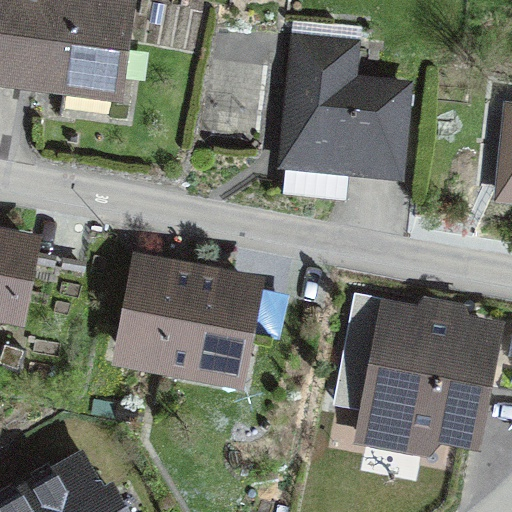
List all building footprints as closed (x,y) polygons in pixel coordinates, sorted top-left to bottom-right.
[(91,0),(0,0),(0,79),(117,96),(130,5),(91,0)] [(352,47),(298,42),(283,193),(345,199),(349,160),(397,165),(405,88),(348,82),(352,47)] [(511,188),(511,110),(511,111),(503,188),(511,188)] [(0,237),(0,311),(16,314),(30,243),(0,237)] [(142,265),(125,354),(217,372),(224,336),(240,339),(251,286),(142,265)] [(492,332),(388,313),(369,416),(472,436),(492,332)] [(124,511),(125,505),(112,498),(108,491),(100,496),(80,461),(0,506),(0,511),(124,511)]
